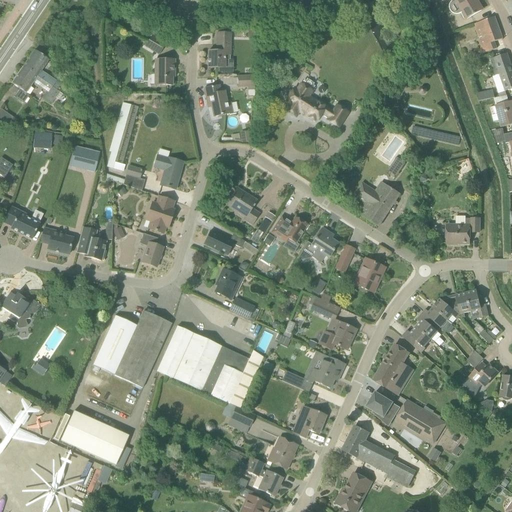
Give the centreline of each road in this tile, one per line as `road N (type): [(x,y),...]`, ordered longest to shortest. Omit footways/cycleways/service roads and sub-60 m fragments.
road 1 (residential): [(0,267),(23,262),(146,285),(166,281),(177,268),(207,158)]
road 2 (residential): [(303,502),(387,318),(426,273)]
road 3 (residential): [(207,158),(245,153),(426,273)]
road 4 (residential): [(207,158),(193,101),(191,37)]
